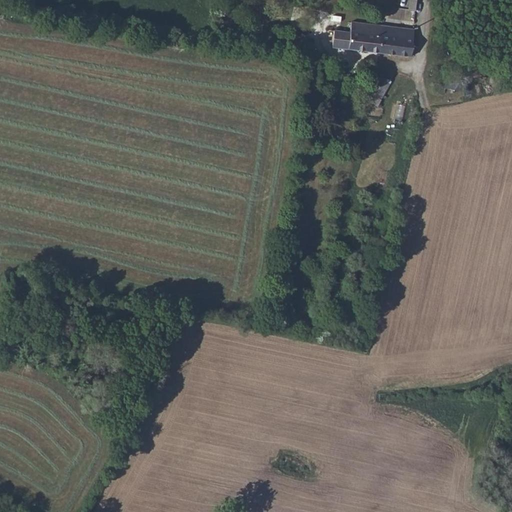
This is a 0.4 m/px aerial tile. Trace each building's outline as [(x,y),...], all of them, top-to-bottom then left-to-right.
[(416,0),(409,0),(408,11),(415,11),(416,0)] [(334,30),(332,48),(377,53),(381,26),(351,22),(349,32),(334,30)] [(381,26),(377,53),(409,57),(413,29),(381,26)] [(312,41),(271,37),(270,47),(311,51),(312,41)] [(390,82),(379,76),(369,94),(380,100),(390,82)]
